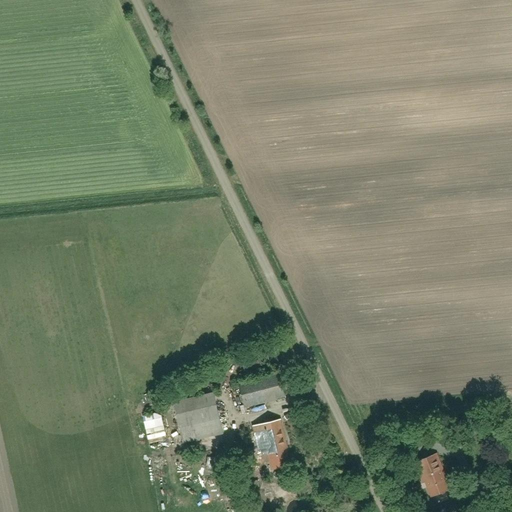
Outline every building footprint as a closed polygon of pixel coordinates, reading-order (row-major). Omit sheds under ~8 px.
[(240,380),(245,405),(285,397),(279,372),(240,380)] [(174,401),(184,443),(224,434),(215,393),(174,401)] [(142,417),(148,440),(166,436),(160,412),(142,417)] [(292,467),(281,421),(252,427),(263,473),(292,467)] [(437,454),(415,464),(430,498),(453,488),(437,454)]
